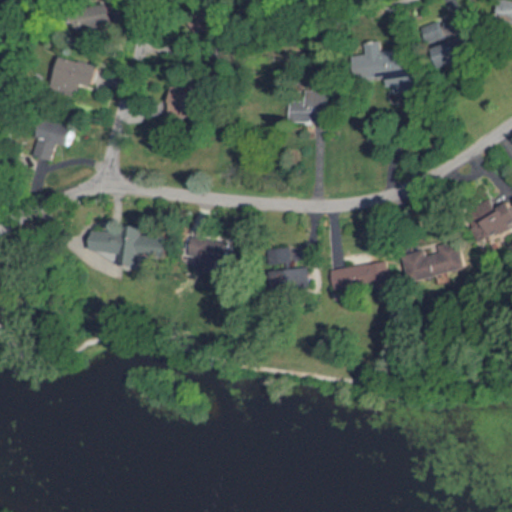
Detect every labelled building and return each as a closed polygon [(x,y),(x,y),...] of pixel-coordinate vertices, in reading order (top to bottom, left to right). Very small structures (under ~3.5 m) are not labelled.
[(475,60),(469,37),(437,47),(444,69),(475,60)] [(418,90),(416,69),(409,70),(407,49),(379,52),(378,44),(372,44),(373,51),(362,53),(365,82),(386,79),(387,94),(418,90)] [(205,106),(212,104),(209,95),(203,97),(205,106)] [(293,99),(293,125),(331,124),(330,99),(293,99)] [(44,139),(74,149),(81,129),(51,118),(44,139)] [(440,246),(441,253),(408,260),(413,283),(467,271),(461,241),(440,246)] [(340,286),(389,286),(389,267),(340,267),(340,286)]
